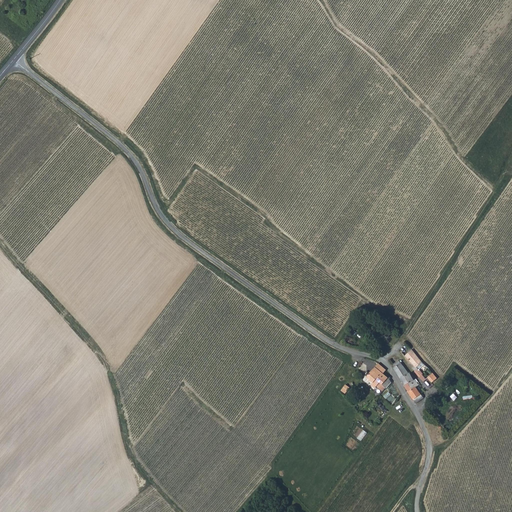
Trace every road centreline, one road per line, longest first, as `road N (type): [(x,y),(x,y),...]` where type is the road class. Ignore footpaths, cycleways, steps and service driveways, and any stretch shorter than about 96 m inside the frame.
road 1 (unclassified): [(12,60),(117,142),(163,219),(197,249),(327,340),(385,362)]
road 2 (track): [(0,241),(106,370),(128,451),(177,511)]
road 3 (track): [(401,341),(511,158)]
road 4 (unclassified): [(385,362),(426,434),(429,459),(416,511)]
